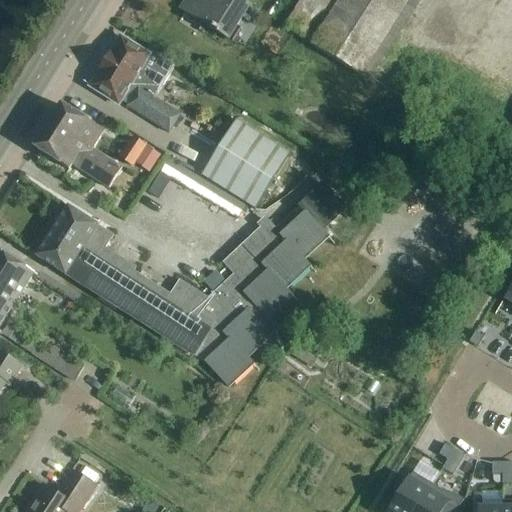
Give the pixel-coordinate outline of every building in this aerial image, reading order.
[(236,0),(207,0),(203,7),(192,0),(186,0),(180,10),(228,41),(249,8),(236,0)] [(358,8),(370,16),(380,0),(339,0),(341,1),(334,11),(350,21),(358,8)] [(147,55),(120,38),(98,74),(98,75),(97,76),(95,76),(91,82),(92,85),(90,88),(120,106),(122,103),(130,107),(129,109),(170,135),(182,117),(156,100),(178,65),(151,48),(147,55)] [(122,170),(94,151),(105,134),(62,106),(35,149),(70,172),(73,167),(109,191),(122,170)] [(238,123),(202,181),(257,215),(292,157),(238,123)] [(118,159),(133,169),(146,147),(132,138),(118,159)] [(323,232),(347,210),(325,186),(277,232),(269,223),(224,265),(235,277),(209,302),(181,284),(172,298),(134,273),(137,270),(106,250),(114,238),(69,209),(37,257),(121,312),(122,312),(172,345),(172,344),(195,358),(196,358),(207,365),(207,366),(228,388),(253,365),(248,360),(272,337),(261,326),(292,297),(286,291),(310,267),(305,261),(329,238),(323,232)] [(231,219),(219,226),(224,234),(201,248),(210,261),(244,239),(231,219)] [(0,326),(34,273),(0,251),(0,326)] [(474,332),(468,343),(478,349),(484,338),(474,332)] [(22,368),(0,353),(0,390),(6,382),(11,385),(22,368)] [(77,383),(87,368),(65,354),(55,368),(77,383)] [(445,446),(439,456),(448,461),(454,451),(445,446)] [(448,461),(442,470),(453,477),(464,457),(454,451),(448,461)] [(492,464),(492,476),(502,476),(502,464),(492,464)] [(502,476),(502,487),(511,486),(511,464),(502,464),(502,476)] [(80,511),(97,488),(72,472),(57,496),(44,487),(28,511),(80,511)] [(390,511),(417,511),(429,493),(432,486),(413,475),(409,481),(390,511)] [(417,511),(457,511),(463,503),(453,497),(452,498),(432,486),(429,493),(417,511)] [(502,511),(511,511),(511,503),(502,503),(502,510),(502,511)]
